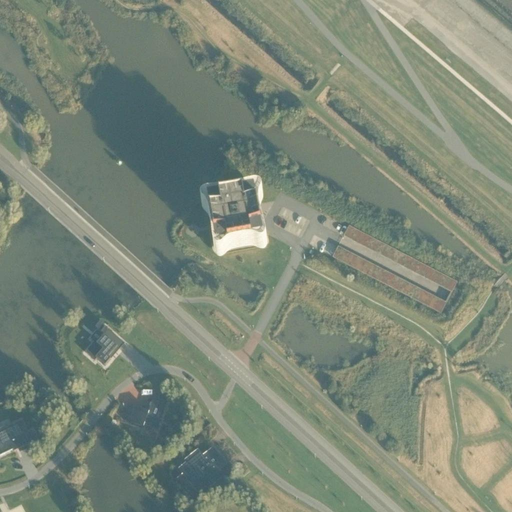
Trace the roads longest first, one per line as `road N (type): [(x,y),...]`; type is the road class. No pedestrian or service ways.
road 1 (residential): [(325,511),(263,471),(190,379),(161,369),(129,380),(39,474),(0,492)]
road 2 (tertiary): [(240,368),(0,149)]
road 3 (tertiary): [(0,165),(235,377)]
road 4 (tertiary): [(397,511),(240,368)]
road 5 (tertiary): [(235,377),(381,511)]
road 6 (residential): [(316,219),(240,368)]
